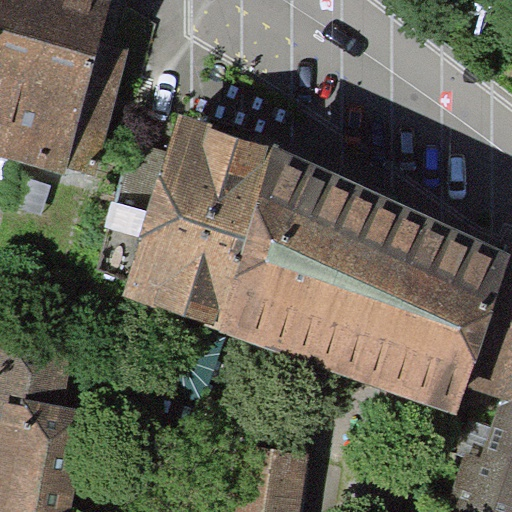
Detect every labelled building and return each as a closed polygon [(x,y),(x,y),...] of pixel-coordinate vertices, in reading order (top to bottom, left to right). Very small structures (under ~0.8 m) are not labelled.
[(102,42),(113,0),(0,0),(0,154),(66,173),(67,167),(95,175),(129,49),(102,42)] [(217,326),(274,146),(180,117),(124,297),(217,326)] [(503,249),(274,146),(217,326),(216,329),(457,415),(467,382),(502,397),(511,400),(511,236),(508,235),(503,249)] [(94,352),(1,335),(0,339),(0,511),(71,511),(91,409),(84,408),(94,352)] [(467,457),(448,511),(511,511),(511,400),(502,397),(492,426),(481,457),(468,453),(467,457)] [(463,416),(451,452),(467,457),(468,453),(481,457),(492,426),(463,416)] [(300,511),(309,451),(240,441),(229,511),(300,511)]
